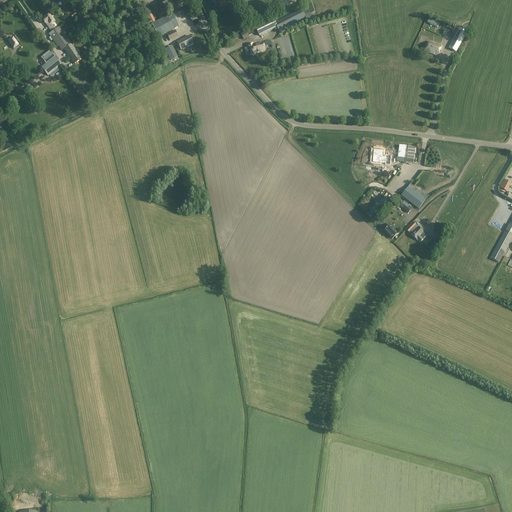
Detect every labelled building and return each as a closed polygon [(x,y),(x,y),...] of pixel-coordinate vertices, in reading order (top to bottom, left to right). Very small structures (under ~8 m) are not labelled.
[(170,0),(162,0),(159,2),(162,9),(172,4),(170,0)] [(307,14),(314,12),(311,4),(304,6),(305,9),(307,14)] [(273,18),(258,26),(255,27),(259,36),(260,36),(263,35),(264,34),(266,33),(275,29),(277,28),(278,30),(279,31),(306,17),(306,16),(302,8),(278,21),(275,22),(273,18)] [(151,24),(151,23),(154,22),(149,13),(146,15),(151,24)] [(51,32),(56,29),(53,26),(51,23),(55,21),(50,14),(42,19),(45,24),(46,23),(51,32)] [(172,14),(160,20),(167,33),(179,27),(172,14)] [(311,14),(306,16),(306,17),(309,24),(315,21),(311,14)] [(439,24),(429,19),(427,23),(438,27),(439,24)] [(106,26),(98,32),(101,37),(109,31),(106,26)] [(56,29),(51,32),(48,34),(57,47),(58,46),(61,51),(64,49),(74,64),(82,59),(71,43),(68,39),(67,40),(59,27),(56,29)] [(467,31),(460,27),(449,48),(456,52),(467,31)] [(175,31),(167,35),(170,41),(178,37),(175,31)] [(166,33),(158,37),(171,64),(172,64),(179,60),(170,41),(167,35),(166,33)] [(189,36),(177,42),(181,50),(193,44),(189,36)] [(18,45),(13,38),(8,41),(13,48),(18,45)] [(429,42),(425,52),(438,56),(441,46),(429,42)] [(255,54),(255,53),(265,51),(263,43),(254,45),(254,44),(247,45),(248,48),(246,49),(247,56),(251,55),(255,54)] [(52,52),(51,52),(46,56),(50,60),(49,62),(48,61),(47,62),(46,64),(42,66),(49,75),(51,77),(59,70),(63,67),(62,65),(52,52)] [(399,145),(398,157),(405,158),(404,162),(413,163),(414,159),(416,147),(408,146),(408,149),(407,149),(407,146),(399,145)] [(383,164),(389,164),(390,154),(384,153),(384,154),(382,153),(382,148),(371,147),(369,162),(380,164),(380,162),(383,162),(383,164)] [(502,179),(498,188),(506,191),(510,182),(502,179)] [(428,198),(412,186),(410,184),(401,195),(419,210),(428,198)] [(405,202),(401,206),(408,213),(412,208),(405,202)] [(506,222),(511,211),(505,209),(500,220),(506,222)] [(499,242),(490,258),(499,263),(508,247),(511,239),(511,219),(510,224),(509,224),(505,231),(499,242)] [(414,223),(407,230),(420,243),(427,235),(423,231),(418,227),(416,225),(414,223)] [(391,225),(385,231),(392,239),(399,234),(391,225)] [(430,238),(425,244),(433,252),(438,246),(430,238)]
